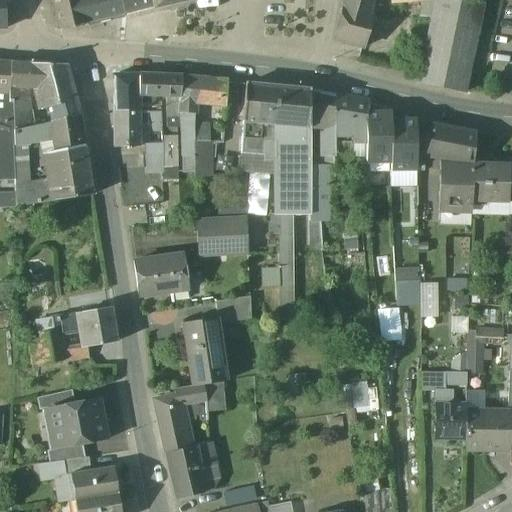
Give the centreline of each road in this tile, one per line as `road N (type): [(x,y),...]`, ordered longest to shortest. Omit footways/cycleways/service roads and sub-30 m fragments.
road 1 (tertiary): [(95,51),(132,383),(165,511)]
road 2 (secondary): [(511,115),(240,61),(95,51)]
